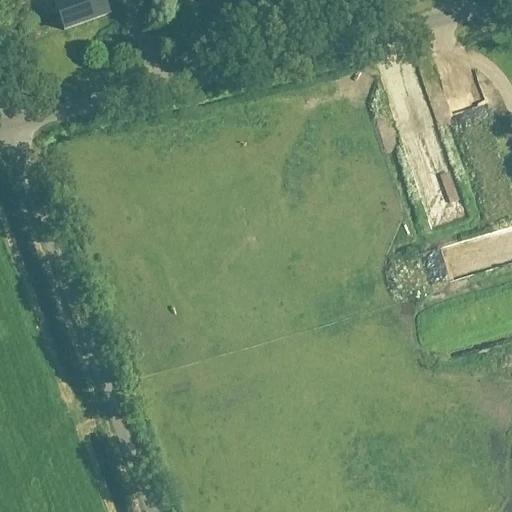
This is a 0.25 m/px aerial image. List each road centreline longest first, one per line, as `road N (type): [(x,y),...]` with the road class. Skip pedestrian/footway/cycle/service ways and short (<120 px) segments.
road 1 (unclassified): [(5,127),(511,5)]
road 2 (unclassified): [(150,511),(5,127)]
